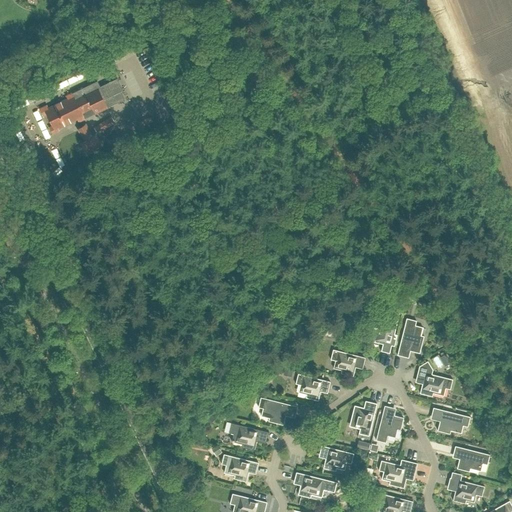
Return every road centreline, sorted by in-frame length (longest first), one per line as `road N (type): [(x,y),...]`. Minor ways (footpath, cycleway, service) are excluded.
road 1 (secondary): [(177,511),(0,146)]
road 2 (residential): [(280,511),(271,480),(278,445),(372,380),(396,384),(432,457),(431,511)]
